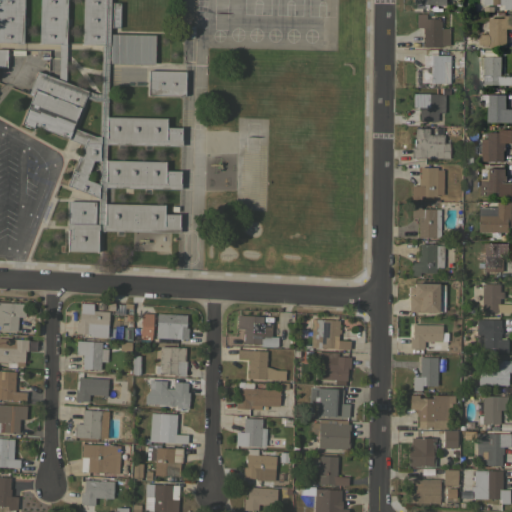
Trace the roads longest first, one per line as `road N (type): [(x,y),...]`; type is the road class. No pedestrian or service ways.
road 1 (residential): [(379,511),(380,0)]
road 2 (residential): [(0,277),(377,301)]
road 3 (residential): [(48,491),(52,280)]
road 4 (residential): [(210,499),(215,293)]
